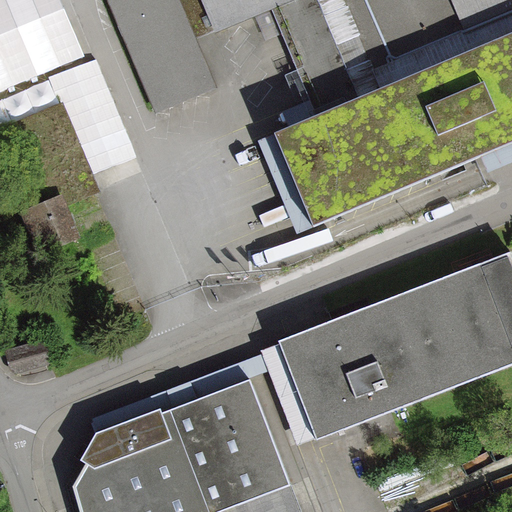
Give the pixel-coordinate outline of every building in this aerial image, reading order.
[(111,0),(155,105),(206,84),(170,0),(111,0)] [(511,0),(203,0),(217,32),(293,0),(455,0),(467,28),(511,8),(511,0)] [(319,230),(511,149),(511,47),(283,144),(319,230)] [(98,192),(62,109),(0,135),(0,153),(27,216),(22,219),(39,259),(79,242),(63,207),(98,192)] [(282,350),(318,443),(511,369),(511,272),(508,263),(282,350)] [(295,511),(241,379),(96,433),(67,496),(72,511),(295,511)]
